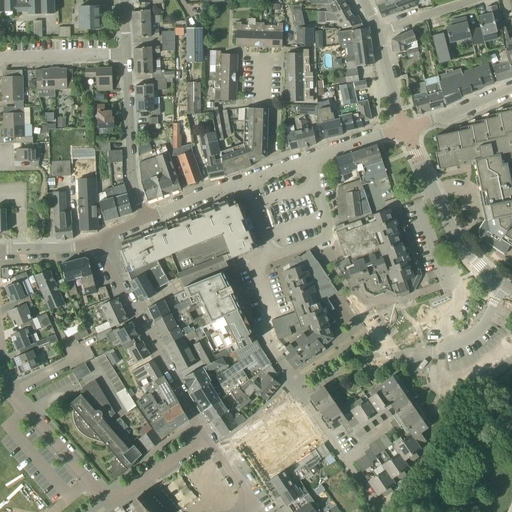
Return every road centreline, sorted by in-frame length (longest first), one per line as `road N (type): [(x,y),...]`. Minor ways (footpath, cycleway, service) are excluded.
road 1 (residential): [(438,443),(398,492),(385,501),(371,497),(291,389)]
road 2 (residential): [(97,243),(206,438)]
road 3 (unclassified): [(147,222),(131,179),(127,54)]
road 4 (residential): [(105,503),(15,391)]
road 5 (residential): [(272,256),(324,239),(328,230),(306,160)]
road 6 (unclassified): [(511,292),(468,255),(432,188)]
road 7 (unclassified): [(0,58),(127,54)]
road 8 (residential): [(277,170),(273,107),(261,97),(262,53)]
